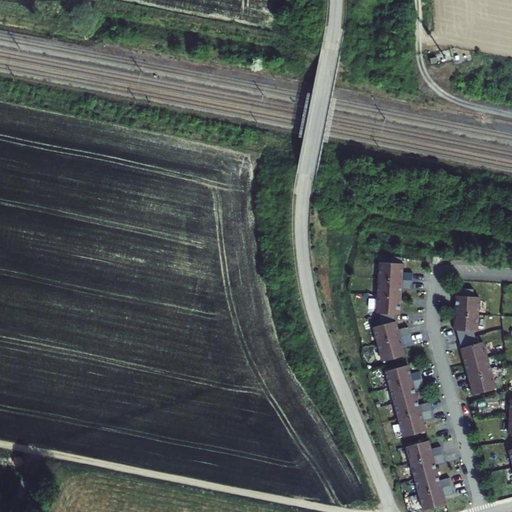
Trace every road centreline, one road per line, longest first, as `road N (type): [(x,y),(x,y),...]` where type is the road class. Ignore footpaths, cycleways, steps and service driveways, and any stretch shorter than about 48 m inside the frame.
road 1 (unclassified): [(336,0),(304,188),(302,250),(317,324),(392,511)]
road 2 (track): [(0,442),(355,511)]
road 3 (residential): [(483,511),(436,328),(439,283),(456,269),(511,273)]
